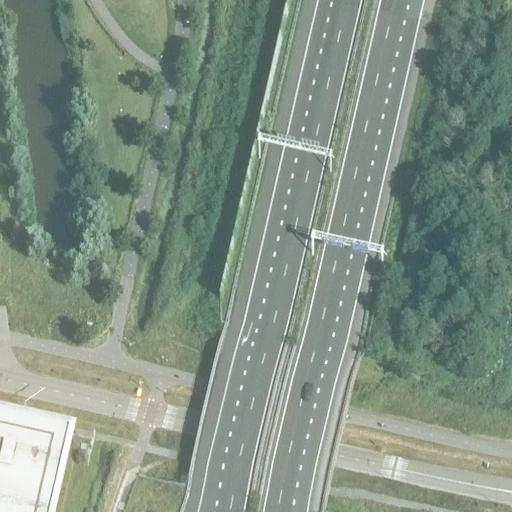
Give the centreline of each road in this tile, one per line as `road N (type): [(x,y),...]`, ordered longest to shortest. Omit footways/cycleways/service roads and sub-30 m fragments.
road 1 (motorway): [(346,0),(229,511)]
road 2 (motorway): [(278,511),(394,0)]
road 3 (tertiary): [(0,378),(511,491)]
